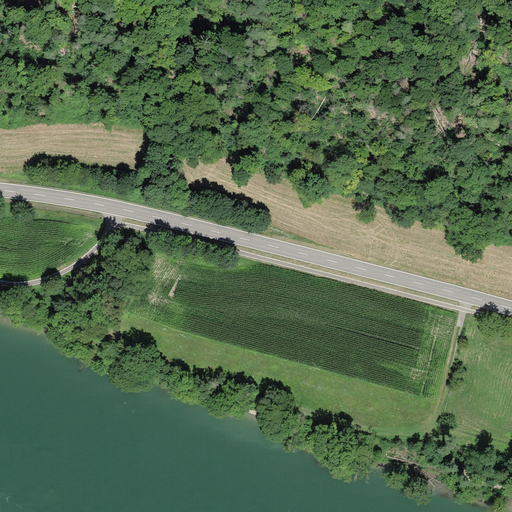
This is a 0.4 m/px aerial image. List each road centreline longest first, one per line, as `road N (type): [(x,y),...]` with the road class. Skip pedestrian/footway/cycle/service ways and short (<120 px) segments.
road 1 (secondary): [(511,309),(118,207),(0,190)]
road 2 (track): [(467,295),(417,458)]
